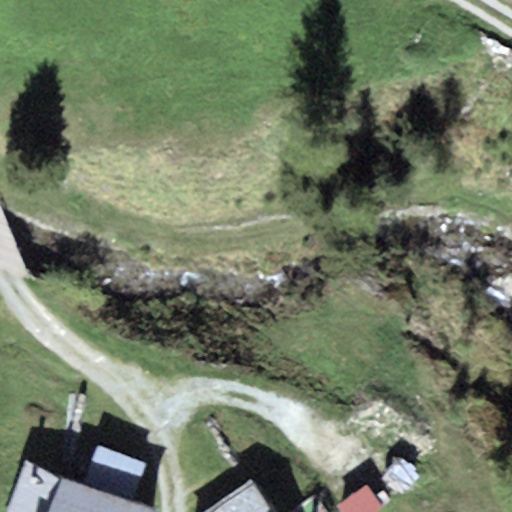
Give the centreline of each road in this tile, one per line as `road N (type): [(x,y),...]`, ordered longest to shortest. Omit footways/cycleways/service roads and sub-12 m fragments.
road 1 (track): [(8,273),(34,314),(102,366),(146,421),(173,511)]
road 2 (track): [(119,387),(203,388),(262,401),(367,464)]
